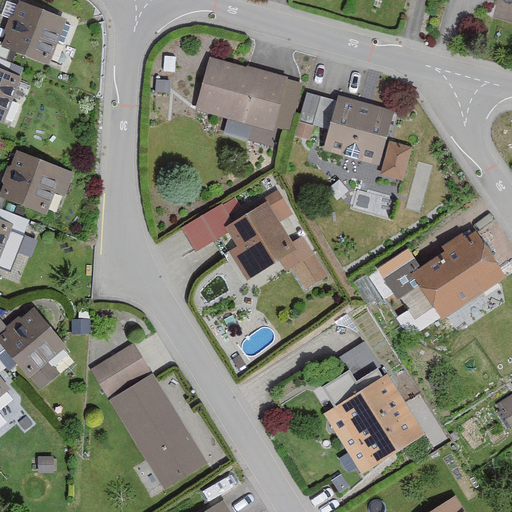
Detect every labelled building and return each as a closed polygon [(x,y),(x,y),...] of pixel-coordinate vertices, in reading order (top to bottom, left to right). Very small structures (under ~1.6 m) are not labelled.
[(0,50),(46,68),(63,25),(15,6),(0,43),(0,50)] [(286,137),(300,88),(208,62),(193,115),(271,138),(272,133),(286,137)] [(0,125),(18,80),(0,72),(0,125)] [(323,132),(330,104),(305,98),(299,126),(323,132)] [(390,115),(336,101),(322,156),(375,170),(390,115)] [(308,144),(310,132),(299,129),(296,141),(308,144)] [(408,152),(389,147),(380,178),(399,183),(408,152)] [(72,176),(14,153),(0,189),(0,197),(2,198),(43,215),(52,193),(63,198),(72,176)] [(275,197),(265,203),(278,225),(288,219),(275,197)] [(264,208),(235,224),(225,207),(180,233),(194,256),(226,237),(234,252),(228,255),(244,284),(277,265),(284,277),(291,273),(303,295),(323,283),(299,241),(287,248),(264,208)] [(21,235),(27,220),(0,210),(0,255),(9,231),(21,235)] [(465,242),(461,236),(438,250),(443,258),(410,279),(437,322),(502,280),(474,236),(465,242)] [(416,271),(405,255),(375,274),(386,291),(416,271)] [(12,366),(26,383),(64,352),(31,312),(6,332),(0,324),(0,362),(6,370),(12,366)] [(366,341),(346,348),(356,377),(376,369),(366,341)] [(148,376),(131,350),(90,374),(106,401),(148,376)] [(378,383),(373,374),(354,385),(347,374),(318,392),(331,413),(322,418),(359,480),(422,441),(384,379),(378,383)] [(204,467),(150,380),(107,406),(161,493),(204,467)] [(510,432),(511,431),(511,386),(510,388),(511,390),(511,396),(494,407),(510,432)] [(461,511),(455,502),(438,511),(461,511)]
